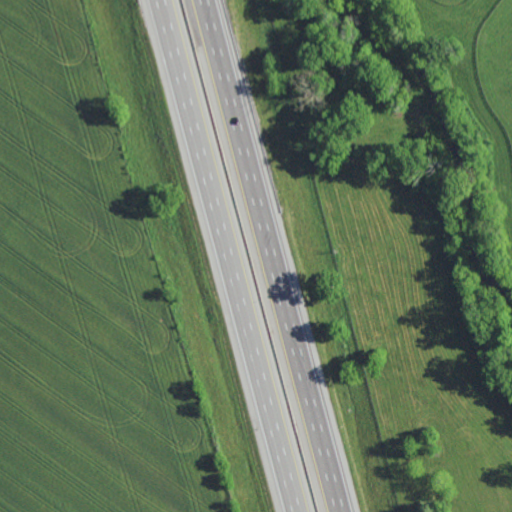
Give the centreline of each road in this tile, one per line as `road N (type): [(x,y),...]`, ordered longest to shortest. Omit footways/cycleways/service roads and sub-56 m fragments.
road 1 (motorway): [(157,0),(294,511)]
road 2 (motorway): [(347,511),(212,0)]
